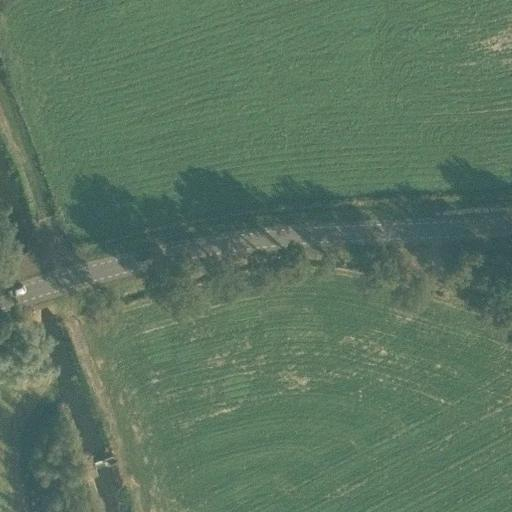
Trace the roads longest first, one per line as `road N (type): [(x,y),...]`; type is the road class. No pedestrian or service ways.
road 1 (tertiary): [(0,301),(110,267),(274,238),(511,224)]
road 2 (track): [(0,81),(59,282)]
road 3 (track): [(363,234),(511,285)]
